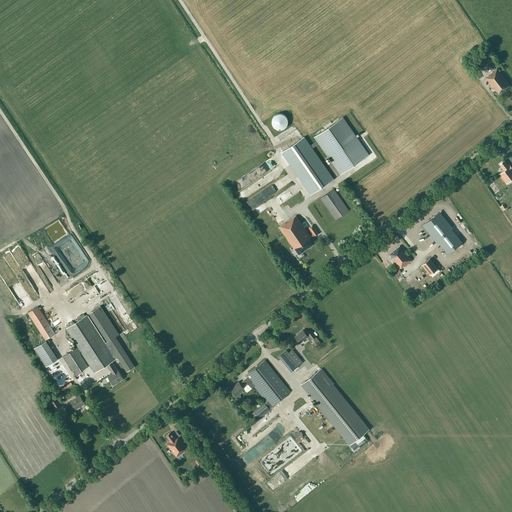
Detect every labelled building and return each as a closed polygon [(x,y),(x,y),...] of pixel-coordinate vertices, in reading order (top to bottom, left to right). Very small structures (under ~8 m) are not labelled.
[(489,76),(486,78),(498,94),(510,85),(497,68),(488,75),(489,76)] [(288,120),(287,118),(287,117),(286,116),(284,115),(283,114),(281,113),(280,113),(278,113),(277,114),(275,115),(274,116),(273,117),(272,118),(272,120),(271,121),(272,123),(272,125),(273,126),(274,127),(275,128),(277,129),(278,130),(280,130),(281,130),(283,129),(284,128),(286,127),(287,126),(287,125),(288,123),(288,121),(288,120)] [(369,154),(343,117),(315,136),(340,174),(369,154)] [(332,179),(303,137),(282,151),(312,193),(332,179)] [(511,168),(509,164),(508,165),(504,160),(499,164),(504,170),(499,174),(506,183),(511,178),(511,168)] [(239,193),(268,175),(261,165),(232,183),(239,193)] [(271,174),(239,194),(243,201),(275,180),(271,174)] [(285,178),(246,202),(250,209),(289,184),(285,178)] [(281,200),(292,194),(289,189),(278,195),(280,198),(271,203),(274,207),(282,202),(281,200)] [(333,189),(320,198),(336,219),(348,210),(333,189)] [(286,203),(290,209),(300,202),(296,196),(286,203)] [(452,229),(453,228),(440,213),(424,226),(436,242),(438,240),(448,253),(462,242),(452,229)] [(295,215),(292,218),(291,217),(278,226),(298,254),(316,242),(313,236),(314,236),(318,233),(312,224),(308,227),(312,233),(310,235),(295,215)] [(400,245),(389,254),(393,258),(393,259),(400,268),(403,265),(404,266),(412,260),(400,245)] [(48,256),(52,252),(48,246),(43,250),(48,256)] [(48,293),(26,257),(17,262),(25,276),(27,275),(40,297),(48,293)] [(42,258),(35,263),(38,266),(39,265),(43,270),(46,268),(43,263),(44,261),(42,258)] [(422,264),(430,274),(438,268),(430,258),(422,264)] [(28,312),(45,339),(55,333),(38,306),(28,312)] [(86,314),(66,328),(78,346),(63,356),(75,374),(88,366),(78,351),(80,350),(94,372),(107,364),(110,370),(111,369),(113,373),(107,376),(113,385),(123,378),(117,369),(117,370),(112,361),(118,357),(127,371),(134,366),(115,336),(105,343),(86,314)] [(308,339),(311,337),(312,339),(315,336),(311,331),(308,334),(307,335),(303,329),(300,332),(298,333),(295,336),(299,342),(306,337),(308,339)] [(58,359),(46,340),(34,348),(46,366),(58,359)] [(320,351),(323,355),(329,350),(326,346),(320,351)] [(286,349),(278,356),(291,371),(299,365),(286,349)] [(240,394),(243,391),(242,390),(244,388),(243,387),(248,384),(252,388),(254,386),(266,401),(253,411),(259,418),(273,406),(273,405),(290,391),(265,360),(246,375),(247,377),(240,383),(238,381),(230,388),(235,394),(234,395),(235,397),(236,397),(236,398),(237,398),(238,399),(239,398),(240,398),(240,397),(241,396),(241,395),(240,395),(240,394)] [(333,383),(320,368),(301,384),(350,444),(369,429),(332,384),(333,383)] [(80,395),(70,401),(76,409),(85,403),(80,395)] [(56,398),(50,401),(55,409),(61,406),(56,398)] [(264,417),(249,425),(252,432),(268,424),(264,417)] [(244,431),(238,436),(243,442),(249,437),(244,431)] [(179,437),(176,439),(170,432),(166,435),(170,442),(167,444),(176,456),(187,448),(179,437)] [(302,432),(295,437),(298,440),(304,435),(302,432)] [(248,452),(243,457),(249,463),(254,457),(248,452)] [(271,478),(267,482),(274,489),(277,485),(271,478)]
